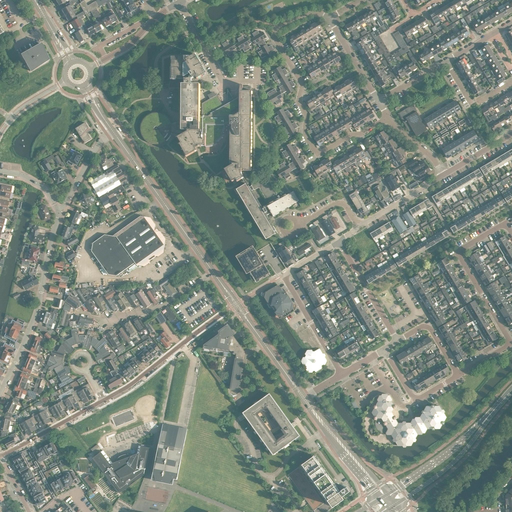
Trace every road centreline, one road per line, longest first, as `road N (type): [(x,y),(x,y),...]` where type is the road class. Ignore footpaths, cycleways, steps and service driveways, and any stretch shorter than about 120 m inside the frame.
road 1 (residential): [(387,117),(322,151),(304,133),(301,84),(274,30),(311,13),(328,18)]
road 2 (residential): [(459,374),(511,342),(458,252),(499,226),(511,233)]
road 3 (residential): [(0,392),(37,309),(59,210)]
road 4 (residential): [(341,373),(282,274),(338,242)]
road 5 (secondary): [(213,272),(112,130)]
road 6 (secondary): [(303,397),(213,272)]
road 7 (residential): [(84,307),(111,320),(146,311),(213,272)]
road 8 (residential): [(264,82),(224,82),(179,1)]
road 9 (secondary): [(392,507),(469,447),(485,420)]
road 10 (secondary): [(485,420),(382,496)]
road 11 (secondary): [(382,496),(303,397)]
